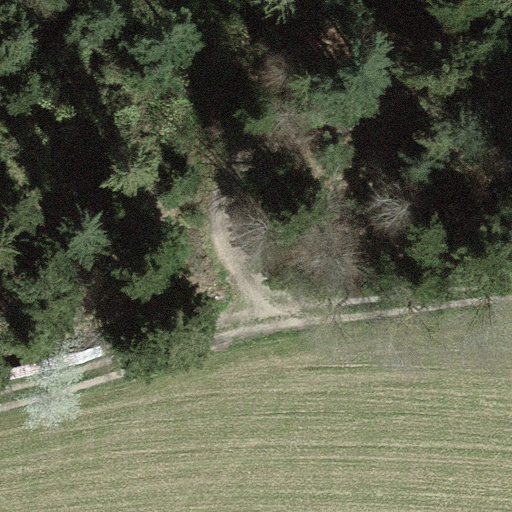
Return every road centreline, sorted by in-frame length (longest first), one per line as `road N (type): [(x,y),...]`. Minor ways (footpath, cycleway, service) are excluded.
road 1 (track): [(511,296),(414,305),(0,394)]
road 2 (track): [(300,330),(247,268),(197,126),(201,35),(216,0)]
